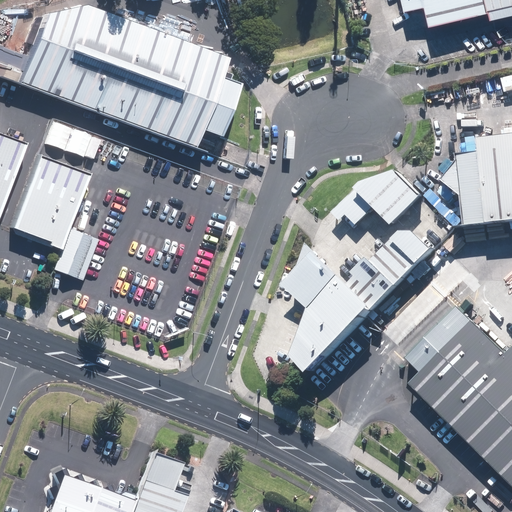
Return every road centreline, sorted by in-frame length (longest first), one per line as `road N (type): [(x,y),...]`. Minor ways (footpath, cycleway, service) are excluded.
road 1 (unclassified): [(350,115),(313,131),(292,156),(195,407)]
road 2 (secondary): [(195,407),(308,457),(393,511)]
road 3 (secondary): [(24,345),(195,407)]
